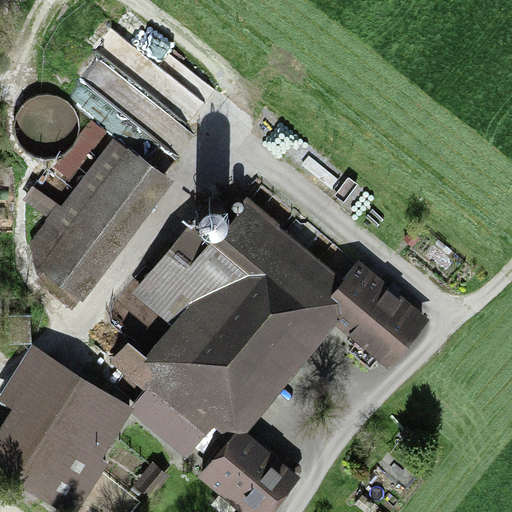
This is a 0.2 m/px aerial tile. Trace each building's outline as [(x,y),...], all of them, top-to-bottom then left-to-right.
[(134,152),(46,264),(80,291),(168,179),(134,152)] [(218,418),(224,424),(321,304),(346,326),(381,283),(353,263),(345,275),(247,202),(217,238),(196,221),(135,290),(192,335),(164,369),(126,345),(113,360),(145,385),(128,402),(50,356),(0,429),(0,465),(74,510),(129,411),(187,455),(218,418)] [(381,283),(346,326),(387,360),(422,317),(381,283)] [(32,312),(12,313),(13,341),(32,341),(32,312)] [(259,511),(288,477),(237,435),(206,472),(253,511),(259,511)]
